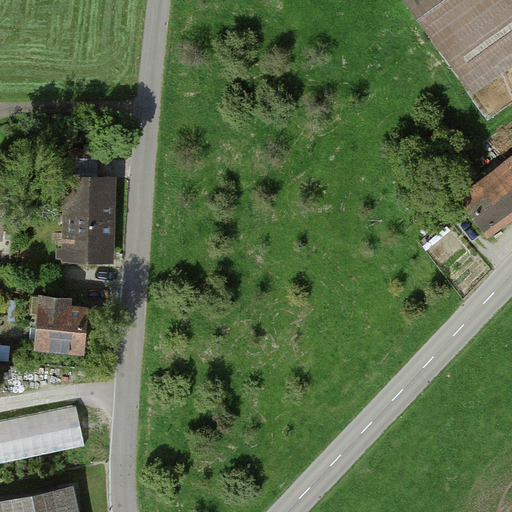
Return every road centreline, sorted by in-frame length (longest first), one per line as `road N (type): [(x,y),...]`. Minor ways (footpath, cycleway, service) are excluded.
road 1 (unclassified): [(160,0),(123,463),(126,511)]
road 2 (tertiary): [(511,274),(288,511)]
